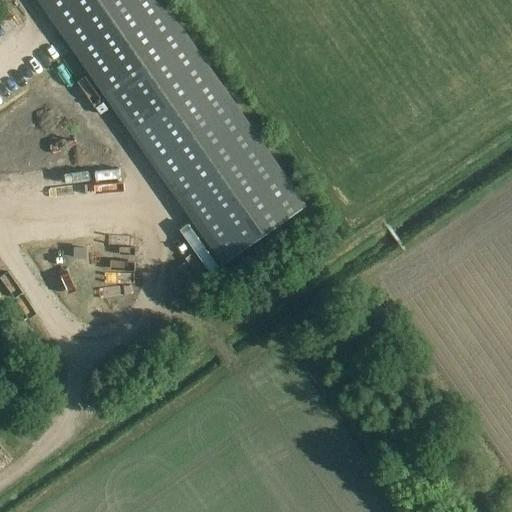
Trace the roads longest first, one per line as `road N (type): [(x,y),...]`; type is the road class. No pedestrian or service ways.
road 1 (track): [(405,250),(234,368),(216,340),(511,135)]
road 2 (track): [(0,201),(146,205),(157,218),(161,274),(129,323),(79,372),(64,446)]
road 3 (track): [(216,340),(0,490)]
